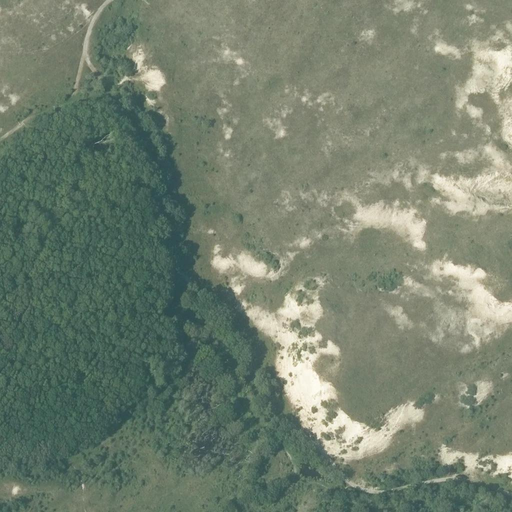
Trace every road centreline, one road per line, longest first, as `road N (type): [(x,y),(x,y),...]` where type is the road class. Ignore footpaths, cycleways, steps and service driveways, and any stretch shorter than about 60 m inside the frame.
road 1 (unknown): [(334,492),(300,482),(280,445),(231,396),(221,345),(185,322),(173,301),(0,243)]
road 2 (unknown): [(334,492),(377,511),(455,503),(511,510)]
